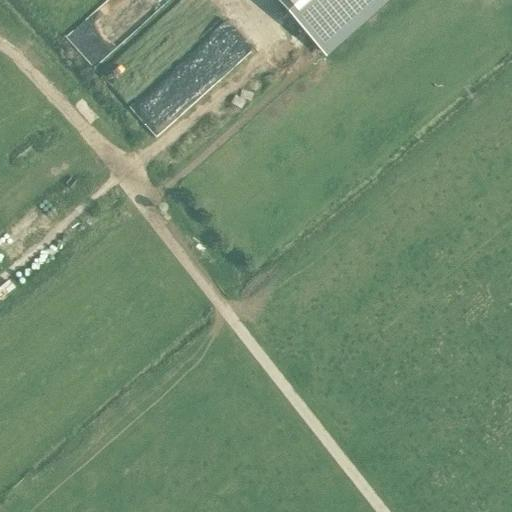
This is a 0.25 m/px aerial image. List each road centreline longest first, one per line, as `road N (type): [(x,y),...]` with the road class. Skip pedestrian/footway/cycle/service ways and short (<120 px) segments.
road 1 (track): [(232,0),(279,50),(128,178),(382,511)]
road 2 (track): [(128,178),(0,44)]
